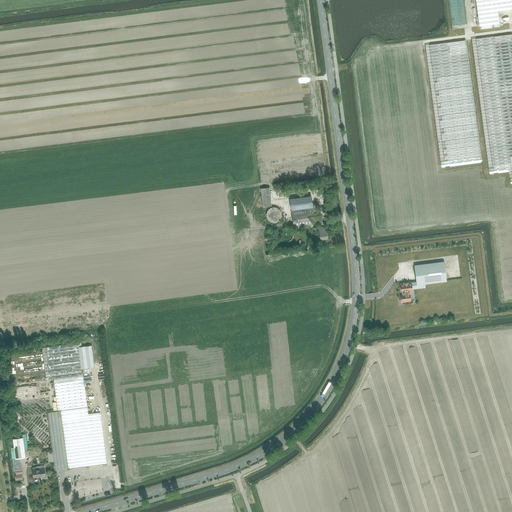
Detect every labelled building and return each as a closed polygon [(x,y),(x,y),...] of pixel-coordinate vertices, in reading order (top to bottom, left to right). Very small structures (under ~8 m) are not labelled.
[(475,0),(479,26),(499,23),(498,11),(511,8),(511,5),(511,0),(475,0)] [(511,182),(511,34),(472,40),(489,173),(511,170),(511,174),(511,182),(511,183),(511,182)] [(481,161),(465,40),(425,46),(441,167),(481,161)] [(263,207),(271,206),(269,188),(261,188),(263,207)] [(311,202),(290,205),(294,230),(315,227),(315,225),(321,224),(319,206),(311,207),(311,202)] [(267,213),(266,215),(267,217),(268,220),(269,221),(272,222),(274,223),(276,222),(279,221),(280,220),(281,217),(282,215),(281,213),(280,210),(279,209),(276,208),(274,207),(272,208),(269,209),(268,210),(267,213)] [(321,239),(328,238),(327,232),(325,232),(324,227),(319,228),(321,239)] [(417,285),(447,281),(447,280),(444,262),(415,265),(416,280),(417,285)] [(403,291),(404,295),(401,296),(401,295),(402,302),(411,301),(410,294),(413,294),(412,290),(413,290),(412,286),(412,282),(411,282),(408,283),(404,283),(401,284),(401,283),(400,283),(401,291),(402,291),(403,291)] [(48,413),(53,452),(54,461),(55,470),(107,463),(100,412),(88,414),(83,372),(82,372),(82,369),(94,367),(92,345),(79,347),(78,343),(42,348),(46,380),(54,379),(58,410),(60,410),(61,412),(48,413)] [(23,438),(13,439),(16,459),(26,457),(23,438)] [(46,476),(45,468),(36,469),(36,467),(33,467),(33,469),(32,469),(34,478),(46,476)]
